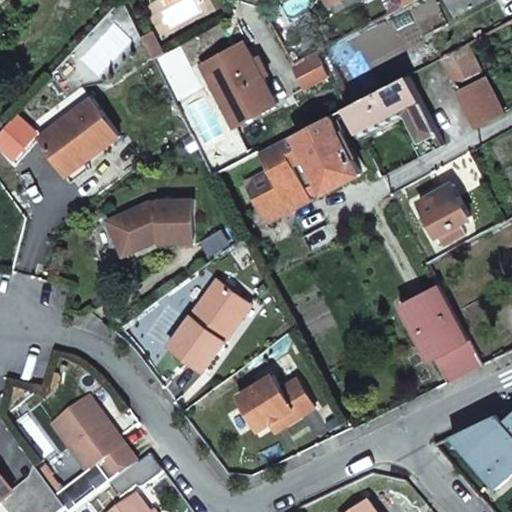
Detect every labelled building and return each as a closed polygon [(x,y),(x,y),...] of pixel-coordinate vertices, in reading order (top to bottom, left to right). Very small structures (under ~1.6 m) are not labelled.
[(452,0),(458,10),(478,0),(452,0)] [(153,32),(144,37),(155,59),(165,54),(153,32)] [(277,102),(244,40),(209,59),(218,76),(212,80),(220,95),(219,95),(235,125),(277,102)] [(443,56),(457,84),(483,70),(468,43),(443,56)] [(202,62),(212,80),(218,76),(209,59),(202,62)] [(351,112),(362,134),(407,111),(422,140),(439,131),(410,74),(348,106),(351,112)] [(460,90),(480,126),(506,112),(487,76),(460,90)] [(123,135),(86,85),(33,124),(67,170),(85,157),(99,146),(103,150),(123,135)] [(335,113),(337,119),(351,112),(348,106),(335,113)] [(363,172),(337,119),(335,113),(297,133),(322,180),(328,190),(363,172)] [(285,139),(310,186),(322,180),(297,133),(285,139)] [(248,181),(266,217),(289,205),(292,209),(313,198),(308,188),(310,186),(285,139),(261,152),(271,169),(248,181)] [(76,181),(93,168),(85,157),(67,170),(76,181)] [(432,222),(439,234),(462,222),(473,216),(462,195),(453,200),(446,188),(421,201),(428,215),(423,218),(427,225),(432,222)] [(163,241),(200,239),(198,198),(162,199),(162,200),(151,200),(108,220),(121,246),(133,240),(137,249),(155,241),(155,237),(162,237),(163,241)] [(439,234),(445,246),(468,233),(462,222),(439,234)] [(133,240),(121,246),(125,255),(137,249),(133,240)] [(222,337),(248,300),(219,279),(171,346),(205,371),(226,341),(222,337)] [(421,328),(437,357),(471,339),(441,284),(412,300),(425,325),(421,328)] [(226,341),(253,304),(248,300),(222,337),(226,341)] [(437,357),(450,381),(486,364),(471,339),(437,357)] [(260,429),(282,416),(287,424),(317,406),(300,378),(284,387),(275,373),(240,395),(260,429)] [(53,423),(91,473),(100,466),(112,483),(140,462),(90,396),(53,423)] [(507,412),(457,435),(507,488),(511,483),(511,417),(511,418),(507,412)] [(0,503),(15,492),(0,471),(0,503)] [(60,497),(41,473),(29,482),(47,507),(60,497)] [(112,511),(151,511),(137,493),(112,511)] [(356,511),(377,511),(370,502),(356,511)]
